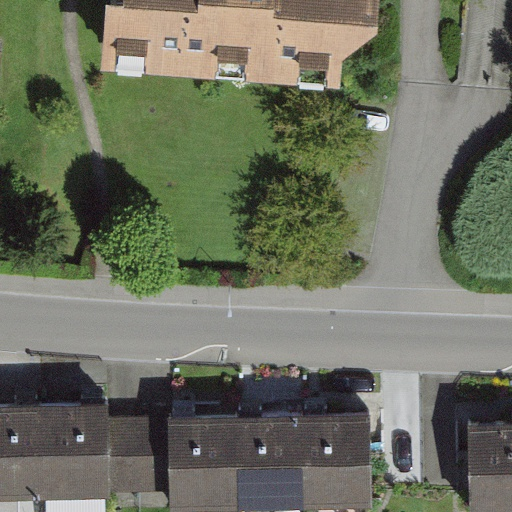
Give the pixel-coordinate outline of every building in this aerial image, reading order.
[(384,0),(106,0),(102,71),(345,88),(346,53),(384,21),(384,0)] [(42,490),(113,488),(111,392),(40,394),(42,490)] [(0,490),(42,490),(40,394),(0,395),(0,490)] [(511,412),(469,413),(471,508),(511,507),(511,412)] [(304,418),(307,511),(374,509),(372,417),(304,418)] [(304,418),(237,420),(239,511),(256,511),(307,511),(304,418)] [(170,421),(171,511),(239,511),(237,420),(170,421)]
